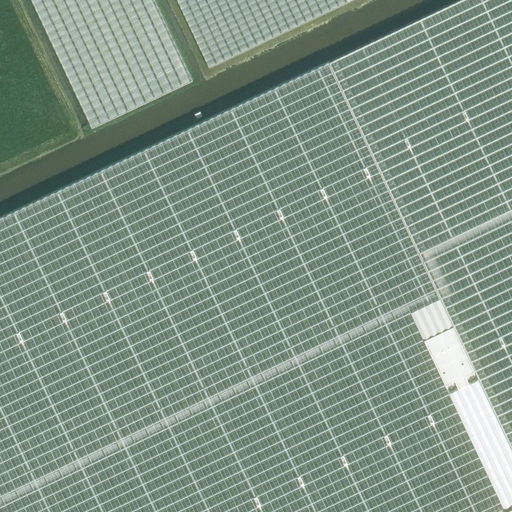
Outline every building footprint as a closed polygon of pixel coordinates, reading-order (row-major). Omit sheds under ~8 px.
[(155,0),(32,0),(93,127),(193,80),(155,0)] [(177,0),(210,68),(338,7),(353,0),(177,0)] [(511,0),(457,0),(329,61),(511,446),(511,0)] [(320,75),(20,217),(159,511),(316,511),(268,410),(449,324),(453,323),(401,213),(388,219),(320,75)] [(150,511),(143,498),(147,496),(17,220),(0,227),(0,511),(150,511)] [(316,511),(511,511),(511,456),(459,346),(449,324),(268,410),(316,511)]
